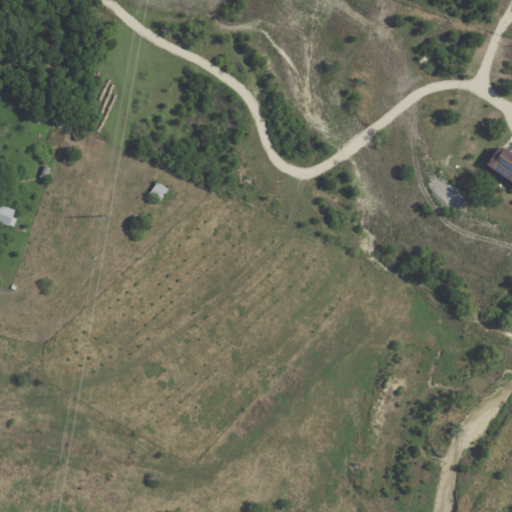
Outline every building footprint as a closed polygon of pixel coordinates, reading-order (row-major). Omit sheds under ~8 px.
[(34,116),(42,119),(40,124),(32,121),(34,116)] [(510,151),(511,152),(511,181),(490,166),(502,150),(506,152),(508,149),(510,151)] [(46,168),(51,169),(48,178),(43,177),(46,168)] [(159,183),(170,191),(162,203),(151,195),(159,183)] [(0,205),(17,212),(14,218),(18,220),(15,228),(11,227),(10,228),(0,224),(0,205)]
